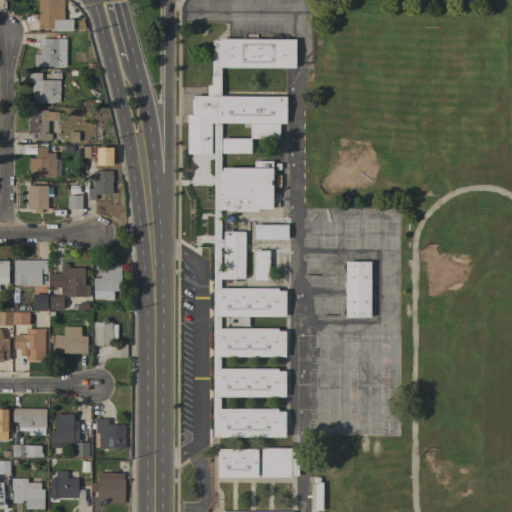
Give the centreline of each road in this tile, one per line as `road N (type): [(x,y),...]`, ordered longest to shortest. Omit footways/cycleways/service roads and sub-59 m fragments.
road 1 (secondary): [(93,0),(144,213),(145,511)]
road 2 (secondary): [(164,511),(164,227),(134,59)]
road 3 (secondary): [(164,227),(170,0)]
road 4 (residential): [(5,232),(5,29)]
